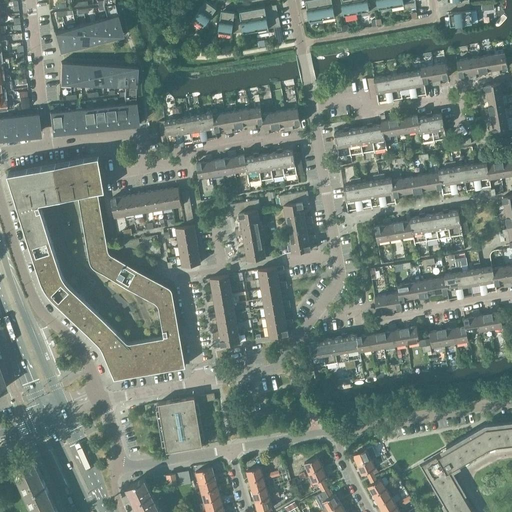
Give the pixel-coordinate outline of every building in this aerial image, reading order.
[(211,7),(213,5),(206,0),(193,18),(204,26),(215,10),(211,7)] [(322,18),(318,0),(310,0),(310,1),(306,1),(307,8),(301,9),(304,21),(309,20),(309,21),(322,18)] [(318,0),(322,18),(339,15),(336,0),(318,0)] [(336,0),(339,15),(357,12),(354,0),(336,0)] [(354,0),(357,12),(374,9),(372,0),(354,0)] [(372,0),(374,9),(391,6),(390,0),(372,0)] [(123,34),(114,3),(103,5),(104,9),(106,17),(107,17),(112,37),(123,34)] [(470,4),(457,5),(457,11),(451,12),(451,16),(449,16),(450,25),(477,22),(478,21),(477,10),(475,9),(470,10),(470,4)] [(267,17),(266,12),(265,7),(265,6),(264,7),(265,7),(265,9),(261,10),(260,7),(252,9),(256,30),(269,28),(268,22),(267,17)] [(243,33),(256,30),(252,9),(244,10),(244,12),(240,13),(240,17),(237,18),(236,18),(234,33),(243,31),(243,33)] [(225,13),(221,12),(218,32),(231,34),(235,12),(226,10),(225,13)] [(107,17),(106,17),(96,20),(102,40),(112,37),(107,17)] [(96,20),(86,23),(91,43),(102,40),(96,20)] [(86,23),(75,26),(81,46),(91,43),(86,23)] [(75,26),(65,29),(71,49),(81,46),(75,26)] [(280,26),(274,27),(277,42),(283,41),(280,26)] [(65,29),(54,32),(60,52),(71,49),(65,29)] [(505,52),(493,54),(496,75),(500,74),(499,68),(507,67),(508,67),(505,52)] [(0,62),(8,62),(8,57),(1,58),(0,53),(0,62)] [(493,54),(481,56),(483,71),(491,69),(492,75),(496,75),(493,54)] [(481,56),(469,58),(473,79),(476,78),(475,72),(483,71),(481,56)] [(473,79),(469,58),(457,60),(459,75),(460,75),(468,73),(469,79),(473,79)] [(0,71),(2,72),(2,67),(9,66),(8,62),(0,62),(0,71)] [(72,62),(61,62),(60,83),(71,83),(72,62)] [(83,63),(72,62),(71,83),(82,84),(83,63)] [(445,62),(433,64),(437,85),(441,84),(440,78),(448,77),(445,62)] [(94,63),(83,63),(82,84),(93,84),(94,63)] [(105,64),(94,63),(93,84),(104,85),(105,64)] [(115,64),(105,64),(104,85),(114,85),(115,64)] [(126,65),(115,64),(114,85),(125,86),(126,65)] [(421,66),(421,69),(423,81),(424,81),(432,80),(433,86),(437,85),(433,64),(421,66)] [(137,65),(126,65),(125,86),(124,91),(124,96),(124,97),(135,98),(137,65)] [(407,71),(398,73),(402,98),(412,96),(410,86),(412,86),(409,68),(407,69),(407,71)] [(412,68),(409,68),(412,86),(415,85),(416,95),(426,93),(424,81),(423,81),(421,69),(413,70),(412,68)] [(0,81),(10,80),(10,75),(3,76),(2,72),(0,71),(0,81)] [(389,72),(386,73),(389,90),(391,89),(393,99),(402,98),(398,73),(389,74),(389,72)] [(374,77),(377,98),(378,102),(388,100),(386,90),(389,90),(386,73),(383,73),(383,75),(374,77)] [(0,90),(4,90),(11,89),(10,80),(0,81),(0,90)] [(481,94),(482,98),(503,94),(501,82),(486,85),(487,93),(481,94)] [(0,99),(12,98),(12,93),(5,94),(4,90),(0,90),(0,99)] [(489,101),(490,109),(505,106),(503,94),(482,98),(483,102),(489,101)] [(138,124),(136,101),(135,98),(124,97),(124,98),(125,103),(127,125),(138,124)] [(13,107),(12,98),(0,99),(0,108),(7,108),(13,107)] [(125,103),(114,104),(117,126),(127,125),(125,103)] [(114,104),(104,105),(106,127),(117,126),(114,104)] [(104,105),(93,106),(95,128),(106,127),(104,105)] [(93,106),(82,108),(85,129),(95,128),(93,106)] [(261,106),(249,108),(252,129),(256,128),(255,122),(263,121),(264,128),(265,134),(269,134),(268,128),(276,126),(274,112),(262,114),(261,106)] [(485,118),(486,121),(507,118),(505,106),(490,109),(491,117),(485,118)] [(298,107),(286,110),(289,130),(293,130),(292,124),(300,122),(300,123),(300,122),(298,107)] [(37,108),(33,108),(34,113),(24,114),(26,136),(40,134),(38,112),(38,113),(37,108)] [(82,108),(71,109),(74,131),(85,129),(82,108)] [(249,108),(237,110),(239,125),(247,124),(248,130),(252,129),(249,108)] [(71,109),(61,110),(63,132),(74,131),(71,109)] [(165,120),(168,141),(169,145),(179,143),(177,133),(180,133),(177,115),(175,109),(173,109),(174,118),(165,120)] [(61,110),(49,111),(51,130),(52,133),(63,132),(61,110)] [(237,110),(225,112),(228,133),(232,132),(231,126),(239,125),(237,110)] [(286,110),(274,112),(276,126),(284,125),(285,131),(289,130),(286,110)] [(408,110),(404,111),(408,131),(420,129),(422,142),(434,140),(429,112),(427,112),(427,115),(418,117),(418,114),(417,114),(417,115),(409,116),(408,110)] [(198,114),(189,116),(193,140),(203,139),(201,129),(203,129),(200,111),(197,112),(198,114)] [(203,111),(200,111),(203,129),(205,128),(207,138),(217,136),(216,129),(213,114),(213,112),(204,113),(203,111)] [(402,117),(394,119),(396,133),(408,131),(404,111),(400,111),(402,117)] [(431,111),(429,112),(434,140),(446,138),(442,113),(432,115),(431,111)] [(225,112),(213,114),(216,129),(224,128),(225,134),(228,133),(225,112)] [(24,114),(13,115),(15,137),(26,136),(24,114)] [(381,121),(382,123),(384,135),(385,135),(396,133),(394,119),(386,120),(385,114),(381,115),(382,121),(381,121)] [(13,115),(2,116),(5,138),(15,137),(13,115)] [(180,115),(177,115),(180,133),(182,132),(183,142),(193,140),(189,116),(180,117),(180,115)] [(507,118),(486,121),(487,125),(493,124),(494,132),(494,133),(509,130),(507,118)] [(368,126),(358,127),(363,152),(375,150),(370,122),(367,122),(368,126)] [(372,122),(370,122),(375,150),(387,148),(385,135),(384,135),(382,123),(373,125),(372,122)] [(351,154),(346,126),(344,126),(344,130),(334,131),(339,156),(351,154)] [(348,126),(346,126),(351,154),(363,152),(358,127),(349,129),(348,126)] [(447,142),(448,147),(471,143),(470,138),(447,142)] [(282,147),(280,148),(285,176),(297,173),(293,153),(293,149),(283,151),(282,147)] [(278,151),(269,153),(273,178),(285,176),(280,148),(278,148),(278,151)] [(235,171),(247,169),(245,157),(245,154),(244,154),(236,156),(235,150),(231,151),(235,171)] [(223,173),(235,171),(231,151),(228,151),(229,157),(221,158),(223,173)] [(259,151),(256,152),(261,180),(273,178),(269,153),(259,155),(259,151)] [(247,169),(249,182),(261,180),(256,152),(254,152),(254,155),(245,157),(247,169)] [(211,175),(223,173),(221,158),(213,160),(212,154),(208,155),(211,175)] [(199,177),(211,175),(208,155),(204,155),(205,161),(197,163),(199,177)] [(62,271),(40,202),(40,201),(78,194),(98,191),(92,157),(8,172),(40,275),(43,282),(46,288),(50,294),(55,300),(98,342),(99,343),(100,344),(100,345),(101,346),(131,341),(130,341),(128,341),(127,340),(126,340),(69,283),(66,279),(64,275),(62,271)] [(469,164),(463,165),(467,189),(482,187),(480,176),(479,168),(476,169),(475,164),(475,162),(475,163),(474,157),(468,159),(469,164)] [(511,166),(511,159),(499,161),(501,176),(511,174),(511,166)] [(455,161),(450,162),(455,191),(467,189),(463,165),(456,166),(455,161)] [(486,161),(475,162),(475,164),(476,169),(479,168),(480,176),(482,187),(490,185),(486,161)] [(487,161),(486,161),(490,185),(490,186),(491,186),(490,178),(501,176),(499,161),(487,163),(487,161)] [(438,169),(439,171),(442,187),(443,193),(455,191),(450,162),(444,163),(445,168),(438,169)] [(439,171),(427,173),(430,188),(441,186),(442,187),(439,171)] [(384,173),(379,174),(384,203),(396,201),(395,195),(392,179),(392,177),(385,178),(384,173)] [(427,173),(416,175),(418,190),(430,188),(427,173)] [(374,180),(368,181),(372,206),(384,203),(379,174),(373,175),(374,180)] [(416,175),(404,177),(406,192),(418,190),(416,175)] [(360,177),(355,178),(360,208),(372,206),(368,181),(361,182),(360,177)] [(404,177),(392,179),(395,195),(395,194),(406,192),(404,177)] [(360,208),(355,178),(349,179),(350,184),(344,185),(348,210),(360,208)] [(179,186),(169,188),(172,206),(182,205),(179,186)] [(169,188),(159,190),(162,208),(172,206),(169,188)] [(159,190),(150,191),(153,210),(162,208),(159,190)] [(279,195),(281,205),(284,205),(309,200),(307,190),(279,195)] [(98,191),(78,194),(89,260),(90,261),(90,262),(90,263),(91,264),(92,265),(93,266),(94,267),(95,268),(154,300),(155,300),(156,301),(157,302),(158,303),(158,304),(159,305),(159,306),(164,334),(164,335),(131,341),(101,346),(102,347),(102,349),(113,374),(185,362),(173,290),(173,289),(172,288),(172,287),(171,287),(171,286),(170,286),(169,285),(112,254),(111,253),(110,252),(109,252),(109,251),(109,250),(108,249),(108,248),(98,191)] [(150,191),(140,193),(143,211),(153,210),(150,191)] [(182,192),(187,222),(194,221),(188,191),(182,192)] [(140,193),(130,195),(134,213),(143,211),(140,193)] [(498,206),(499,210),(511,207),(511,194),(503,196),(504,205),(498,206)] [(130,195),(121,196),(124,214),(134,213),(130,195)] [(124,214),(121,196),(111,198),(115,216),(124,214)] [(231,203),(232,213),(258,209),(261,209),(259,198),(231,203)] [(284,205),(287,222),(312,219),(312,216),(305,217),(303,204),(310,203),(309,200),(284,205)] [(411,220),(413,235),(414,242),(415,242),(462,234),(459,213),(458,209),(448,211),(448,207),(443,208),(444,212),(425,215),(424,212),(419,212),(420,216),(410,217),(411,220)] [(506,213),(507,220),(511,219),(511,207),(499,210),(500,214),(506,213)] [(235,229),(236,232),(261,228),(258,209),(232,213),(233,216),(240,215),(242,228),(235,229)] [(465,212),(459,213),(462,234),(469,233),(465,212)] [(401,237),(413,235),(411,220),(410,217),(410,214),(406,215),(407,221),(399,222),(401,237)] [(390,239),(401,237),(399,222),(391,223),(390,217),(386,218),(390,239)] [(377,241),(390,239),(386,218),(382,219),(383,225),(375,226),(377,241)] [(312,219),(287,222),(290,242),(316,238),(315,234),(308,236),(306,223),(313,222),(312,219)] [(502,229),(503,233),(511,231),(511,219),(507,220),(508,228),(502,229)] [(176,227),(177,236),(196,233),(194,224),(176,227)] [(239,251),(246,250),(264,247),(261,228),(236,232),(236,235),(243,234),(245,246),(238,248),(239,251)] [(511,231),(503,233),(504,237),(510,236),(511,245),(511,244),(511,231)] [(177,236),(179,246),(197,243),(196,233),(177,236)] [(310,245),(309,239),(290,242),(292,252),(310,249),(310,248),(317,247),(317,244),(310,245)] [(179,246),(181,256),(199,253),(197,243),(179,246)] [(264,247),(246,250),(247,256),(240,257),(240,260),(247,259),(247,260),(266,257),(264,247)] [(199,253),(181,256),(182,265),(201,262),(199,253)] [(475,268),(468,269),(473,294),(488,291),(486,280),(485,273),(482,274),(481,269),(481,267),(480,262),(474,263),(475,268)] [(468,264),(456,266),(461,296),(473,294),(468,269),(468,264)] [(258,269),(260,279),(278,276),(277,270),(284,268),(283,265),(277,266),(276,266),(258,269)] [(491,265),(481,267),(481,269),(482,274),(485,273),(486,280),(488,291),(496,290),(491,265)] [(492,265),(491,265),(496,290),(497,290),(495,283),(503,281),(504,287),(508,286),(504,266),(493,268),(492,265)] [(445,276),(447,291),(447,292),(449,298),(461,296),(456,266),(450,267),(451,272),(444,274),(445,276)] [(211,281),(212,287),(230,284),(229,274),(210,277),(210,278),(203,279),(204,282),(211,281)] [(260,279),(261,288),(287,284),(286,281),(279,282),(278,276),(260,279)] [(445,276),(433,278),(435,293),(447,291),(445,276)] [(433,278),(421,280),(424,295),(435,293),(433,278)] [(421,280),(409,282),(412,297),(424,295),(421,280)] [(397,284),(399,292),(400,299),(401,299),(412,297),(409,282),(397,284)] [(206,295),(207,298),(232,293),(230,284),(212,287),(213,293),(206,295)] [(261,288),(263,298),(281,295),(280,289),(287,287),(287,284),(261,288)] [(399,292),(387,294),(391,314),(394,314),(393,308),(401,306),(401,307),(402,307),(401,300),(401,299),(400,299),(399,292)] [(214,300),(215,306),(234,303),(232,293),(207,298),(207,301),(214,300)] [(391,314),(387,294),(375,296),(377,311),(378,311),(378,310),(386,309),(387,315),(391,314)] [(263,298),(265,307),(290,303),(289,300),(282,301),(281,295),(263,298)] [(209,313),(210,317),(235,312),(234,303),(215,306),(216,312),(209,313)] [(265,307),(266,317),(285,314),(284,307),(290,306),(290,303),(265,307)] [(496,312),(488,313),(491,328),(503,326),(500,311),(499,305),(495,306),(496,312)] [(465,324),(465,325),(467,332),(479,330),(475,309),(471,310),(472,316),(465,317),(464,317),(465,324)] [(479,309),(475,309),(479,330),(491,328),(488,313),(480,315),(479,309)] [(217,319),(218,325),(237,322),(235,312),(210,317),(210,320),(217,319)] [(266,317),(268,326),(293,322),(293,319),(286,320),(285,314),(266,317)] [(457,320),(453,321),(456,342),(468,340),(467,332),(465,325),(458,326),(457,320)] [(450,328),(442,329),(444,344),(456,342),(453,321),(449,322),(450,328)] [(213,332),(213,336),(238,331),(237,322),(218,325),(219,331),(213,332)] [(293,322),(268,326),(270,336),(288,333),(287,326),(294,325),(293,322)] [(396,323),(392,324),(395,344),(407,342),(405,328),(397,329),(396,323)] [(389,330),(381,332),(384,346),(395,344),(392,324),(388,324),(389,330)] [(417,326),(405,328),(407,342),(419,340),(417,326)] [(372,327),(368,328),(372,349),(384,346),(381,332),(373,333),(372,327)] [(358,335),(357,335),(360,351),(372,349),(368,328),(364,329),(365,334),(358,336),(358,335)] [(444,344),(442,329),(430,331),(432,346),(444,344)] [(238,331),(213,336),(214,339),(221,338),(222,344),(240,341),(238,331)] [(342,336),(333,337),(337,362),(349,360),(344,332),(342,332),(342,336)] [(347,332),(344,332),(349,360),(361,358),(360,351),(357,335),(357,333),(347,335),(347,332)] [(309,341),(310,345),(313,366),(325,364),(321,336),(318,336),(319,340),(309,341)] [(323,336),(321,336),(325,364),(337,362),(333,337),(324,339),(323,336)] [(200,395),(202,401),(215,399),(214,392),(200,395)] [(159,402),(167,450),(203,444),(194,396),(159,402)] [(473,511),(447,467),(452,464),(457,461),(459,466),(491,447),(493,447),(495,446),(511,443),(511,423),(488,426),(486,427),(484,427),(449,448),(449,449),(441,454),(440,454),(439,454),(421,464),(449,511),(473,511)] [(353,454),(357,463),(371,457),(367,447),(353,454)] [(12,464),(25,493),(46,484),(33,455),(21,460),(20,457),(14,460),(15,463),(12,464)] [(304,462),(309,472),(322,466),(318,456),(304,462)] [(369,475),(370,476),(374,474),(373,473),(377,472),(371,457),(357,463),(362,474),(367,471),(369,475)] [(288,467),(291,479),(297,477),(294,465),(288,467)] [(196,471),(202,491),(218,486),(216,479),(217,478),(216,474),(214,474),(212,466),(196,471)] [(246,470),(249,480),(264,476),(261,466),(246,470)] [(320,487),(321,490),(325,488),(324,486),(321,479),(327,476),(322,466),(309,472),(313,482),(317,480),(320,487)] [(167,474),(169,483),(176,482),(175,473),(167,474)] [(375,476),(374,474),(370,476),(371,478),(373,482),(368,485),(373,494),(386,487),(381,478),(377,480),(375,476)] [(249,480),(253,490),(267,486),(264,476),(249,480)] [(127,487),(134,502),(152,493),(145,478),(127,487)] [(25,493),(33,511),(58,511),(46,484),(25,493)] [(202,491),(207,510),(224,506),(221,498),(223,498),(222,493),(220,494),(218,486),(202,491)] [(253,490),(256,501),(270,496),(267,486),(253,490)] [(373,494),(378,503),(391,496),(386,487),(373,494)] [(323,509),(324,511),(328,509),(328,510),(336,505),(337,506),(339,505),(338,503),(340,502),(335,493),(331,495),(327,489),(326,489),(325,488),(321,490),(322,491),(314,495),(322,510),(323,509)] [(160,511),(156,502),(152,493),(134,502),(138,511),(160,511)] [(263,510),(264,511),(270,511),(269,508),(273,507),(270,496),(256,501),(259,511),(263,510)] [(378,503),(383,511),(384,511),(397,505),(391,496),(378,503)] [(328,510),(329,511),(344,511),(346,511),(340,502),(338,503),(339,505),(337,506),(336,505),(328,510)]
